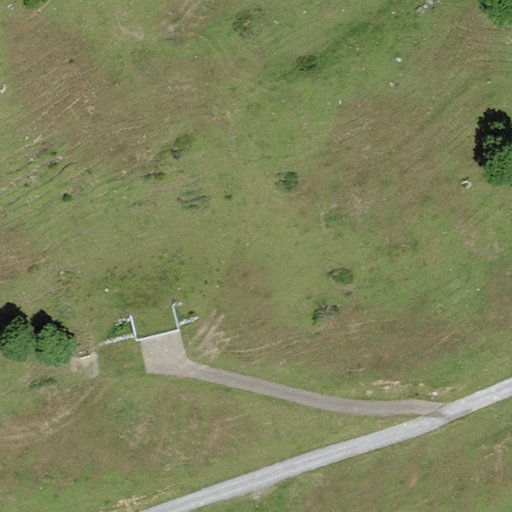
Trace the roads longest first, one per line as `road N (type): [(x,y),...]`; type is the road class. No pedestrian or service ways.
road 1 (track): [(511,388),(167,511)]
road 2 (track): [(159,342),(187,370),(331,404),(455,412)]
